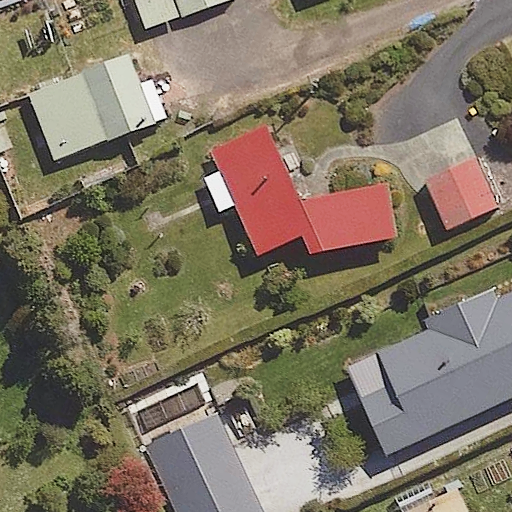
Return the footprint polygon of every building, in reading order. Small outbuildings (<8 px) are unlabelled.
[(222,0),(137,0),(148,27),(222,0)] [(118,55),(109,29),(76,42),(87,72),(31,93),(56,158),(167,117),(140,47),(118,55)] [(306,235),(310,254),(400,234),(388,181),(311,198),(279,122),(212,150),(220,170),(203,178),(218,213),(235,206),(256,256),(306,235)] [(500,204),(477,152),(426,174),(449,227),(500,204)] [(511,396),(511,291),(499,297),(495,288),(428,318),(434,330),(383,353),(397,384),(365,398),(388,451),(511,396)] [(263,511),(218,413),(148,445),(178,511),(263,511)] [(469,511),(457,486),(403,511),(469,511)]
